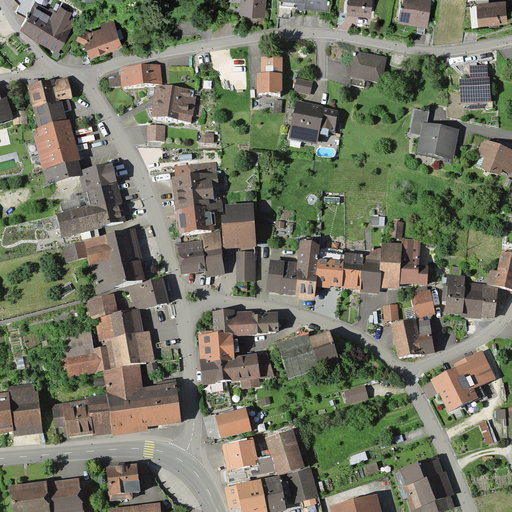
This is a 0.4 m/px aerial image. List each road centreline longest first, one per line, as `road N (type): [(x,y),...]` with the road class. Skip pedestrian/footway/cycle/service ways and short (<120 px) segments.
road 1 (residential): [(511,39),(426,50),(322,32),(277,33),(142,55),(83,74)]
road 2 (residential): [(83,74),(142,180),(182,305)]
road 3 (residential): [(182,305),(292,312),(353,334),(405,374)]
road 4 (tertiary): [(0,459),(138,448),(181,460)]
road 5 (residential): [(182,305),(193,426),(181,460)]
road 6 (residential): [(405,374),(469,511)]
road 7 (residential): [(405,374),(487,334),(511,305)]
